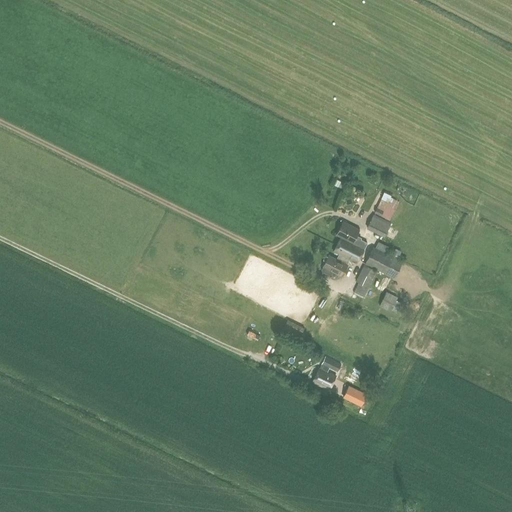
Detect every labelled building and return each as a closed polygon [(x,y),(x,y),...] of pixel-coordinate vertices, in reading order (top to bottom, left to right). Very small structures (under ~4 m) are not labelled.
[(339,184),(344,179),(339,173),(333,179),(339,184)] [(374,212),(390,219),(399,200),(383,193),(374,212)] [(366,227),(384,236),(391,221),(373,213),(366,227)] [(343,220),(336,234),(352,242),(359,229),(343,220)] [(391,221),(389,227),(399,231),(401,225),(391,221)] [(378,242),(389,247),(392,241),(381,237),(378,242)] [(338,241),(336,245),(359,256),(361,251),(338,241)] [(364,262),(394,277),(402,260),(373,245),(364,262)] [(323,266),(322,269),(322,271),(328,274),(331,273),(332,270),(342,275),(348,264),(347,263),(349,259),(357,263),(359,257),(335,246),(333,251),(338,254),(336,258),(328,254),(323,266)] [(355,280),(358,282),(353,292),(363,297),(365,293),(367,294),(370,287),(369,287),(377,270),(363,263),(355,280)] [(386,290),(379,305),(390,311),(398,296),(386,290)] [(309,334),(287,323),(283,331),(304,342),(309,334)] [(266,332),(261,342),(270,347),(275,336),(266,332)] [(337,371),(341,363),(325,355),(319,366),(312,381),(329,389),(336,374),(327,370),(329,367),(337,371)] [(343,380),(334,400),(343,404),(345,399),(364,408),(371,394),(343,380)]
